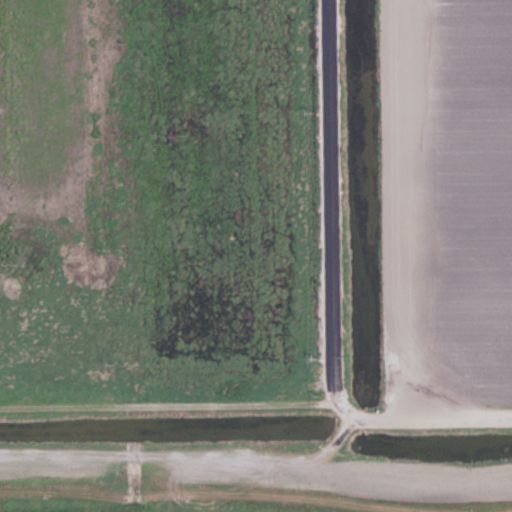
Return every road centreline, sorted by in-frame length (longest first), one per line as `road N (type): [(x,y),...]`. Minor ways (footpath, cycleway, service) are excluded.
road 1 (residential): [(328,0),(332,385),(354,418)]
road 2 (track): [(354,418),(318,457),(0,453)]
road 3 (track): [(338,402),(0,410)]
road 4 (residential): [(511,418),(354,418)]
